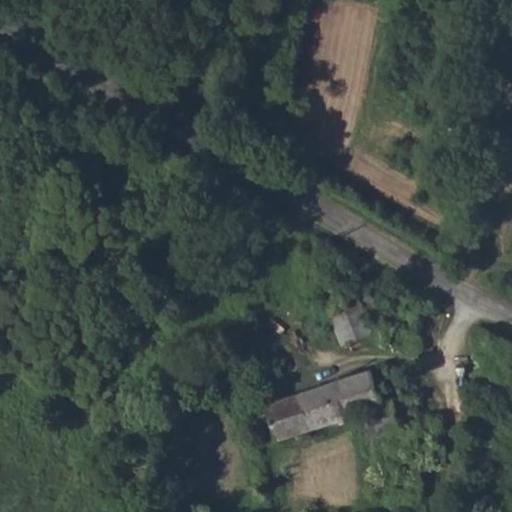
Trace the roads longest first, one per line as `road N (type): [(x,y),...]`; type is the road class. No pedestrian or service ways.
road 1 (unclassified): [(511,320),(0,26)]
road 2 (track): [(239,157),(293,0)]
